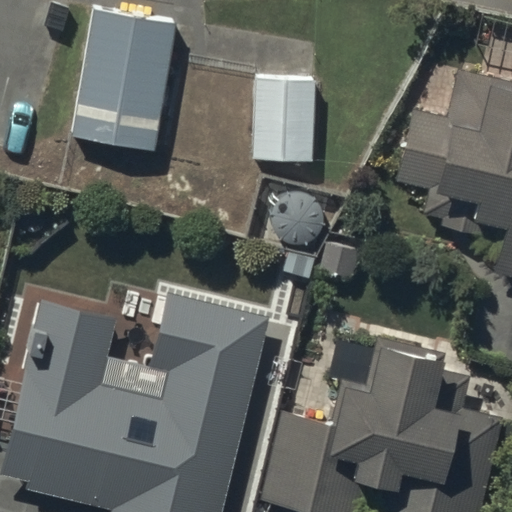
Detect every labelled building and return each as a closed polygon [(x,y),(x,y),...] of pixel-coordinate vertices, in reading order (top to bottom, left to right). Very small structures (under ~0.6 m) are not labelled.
[(147,139),(169,16),(88,2),(66,124),(147,139)] [(249,58),(187,48),(179,107),(176,107),(172,131),(187,134),(188,127),(237,135),(249,58)] [(511,75),(457,63),(446,112),(410,105),(397,167),(428,174),(422,198),(438,202),(435,216),(474,224),(479,200),(502,205),(490,261),(511,266),(511,75)] [(307,151),(309,71),(253,69),(251,149),(307,151)] [(209,511),(259,310),(164,287),(148,354),(166,358),(157,395),(88,378),(105,306),(37,289),(0,440),(0,463),(111,491),(106,511),(209,511)] [(278,399),(258,485),(348,505),(356,473),(381,478),(378,491),(460,510),(470,468),(482,471),(496,410),(453,400),(461,368),(430,360),(433,345),(373,331),(363,373),(336,367),(326,410),(278,399)]
